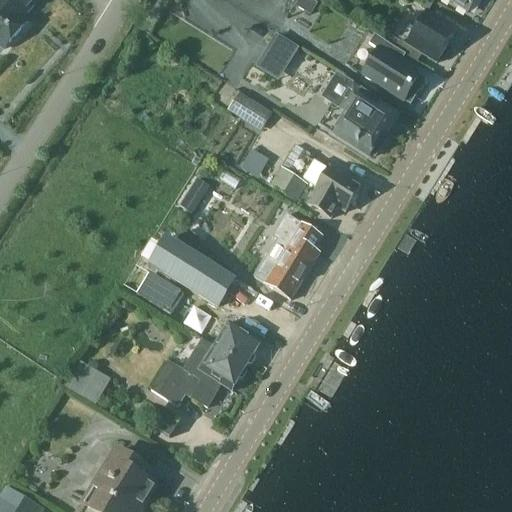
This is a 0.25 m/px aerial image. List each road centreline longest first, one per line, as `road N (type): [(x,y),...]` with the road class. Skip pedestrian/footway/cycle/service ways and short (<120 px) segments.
road 1 (tertiary): [(203,511),(511,8)]
road 2 (unclassified): [(0,200),(129,0)]
